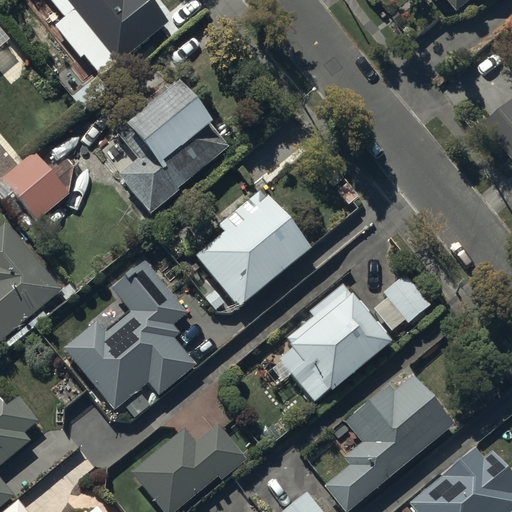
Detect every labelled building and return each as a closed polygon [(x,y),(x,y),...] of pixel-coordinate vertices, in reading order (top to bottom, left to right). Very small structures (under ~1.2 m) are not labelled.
[(84,0),(51,27),(79,61),(82,59),(100,80),(114,69),(116,71),(165,30),(140,0),(84,0)] [(432,0),(438,6),(445,0),(457,15),(474,0),(476,0),(481,5),(487,0),(432,0)] [(71,101),(82,115),(107,94),(96,80),(71,101)] [(226,154),(172,88),(164,94),(161,91),(110,133),(118,144),(122,140),(140,161),(116,180),(148,220),(177,197),(176,195),(226,154)] [(511,104),(484,126),(511,162),(511,104)] [(32,156),(0,182),(0,190),(32,229),(68,200),(71,172),(64,165),(49,177),(32,156)] [(307,256),(257,197),(215,232),(221,240),(179,274),(214,317),(235,317),(307,256)] [(3,228),(0,230),(0,346),(61,296),(3,228)] [(96,326),(61,352),(112,416),(146,389),(156,401),(194,371),(172,343),(177,339),(170,331),(186,319),(144,266),(110,293),(128,316),(103,336),(96,326)] [(406,279),(382,297),(386,302),(372,313),(390,336),(404,325),(406,328),(430,310),(406,279)] [(390,350),(339,291),(306,317),(310,322),(283,344),(288,350),(286,351),(289,355),(275,366),(311,409),(325,398),(327,400),(390,350)] [(387,393),(344,428),(360,448),(340,463),(347,472),(322,492),(337,511),(351,511),(450,431),(409,383),(391,399),(387,393)] [(0,510),(13,500),(0,484),(0,469),(28,447),(22,440),(37,428),(16,401),(2,412),(0,409),(0,510)] [(182,434),(129,477),(157,511),(178,511),(215,482),(218,486),(243,466),(214,431),(194,448),(182,434)] [(481,465),(472,456),(407,511),(408,511),(511,511),(511,485),(489,458),(481,465)] [(317,511),(305,497),(285,511),(317,511)]
